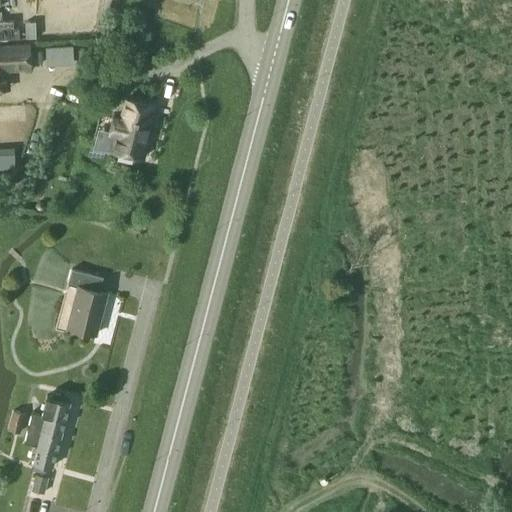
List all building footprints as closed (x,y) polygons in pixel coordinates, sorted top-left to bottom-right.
[(0,40),(20,40),(20,31),(14,31),(14,23),(0,23),(0,40)] [(0,91),(1,91),(0,78),(0,62),(30,61),(30,43),(0,44),(0,91)] [(155,106),(126,98),(112,149),(145,158),(156,118),(152,117),(155,106)] [(106,277),(75,269),(70,285),(80,287),(70,327),(99,335),(110,294),(102,292),(106,277)] [(34,411),(30,426),(64,435),(72,402),(65,400),(52,397),(49,396),(44,414),(43,414),(34,411)] [(15,413),(13,422),(26,425),(28,416),(15,413)] [(13,422),(11,430),(24,433),(26,425),(13,422)] [(30,426),(26,443),(35,445),(36,445),(33,460),(35,461),(39,462),(49,464),(55,466),(64,435),(30,426)] [(49,478),(36,474),(32,490),(44,493),(49,478)]
